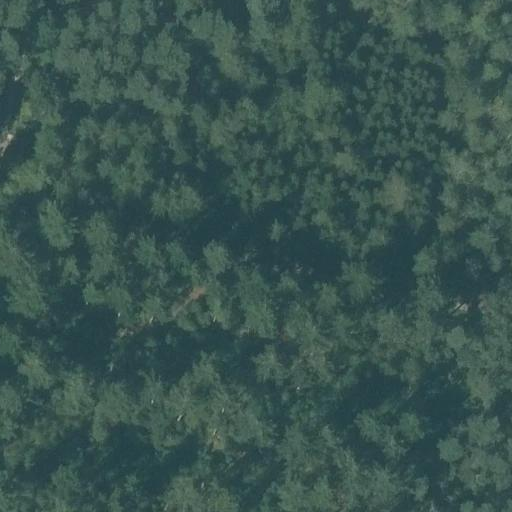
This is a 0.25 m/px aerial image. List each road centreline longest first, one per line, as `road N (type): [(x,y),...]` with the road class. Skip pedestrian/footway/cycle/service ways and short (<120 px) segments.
road 1 (track): [(0,219),(511,315)]
road 2 (track): [(37,0),(0,162)]
